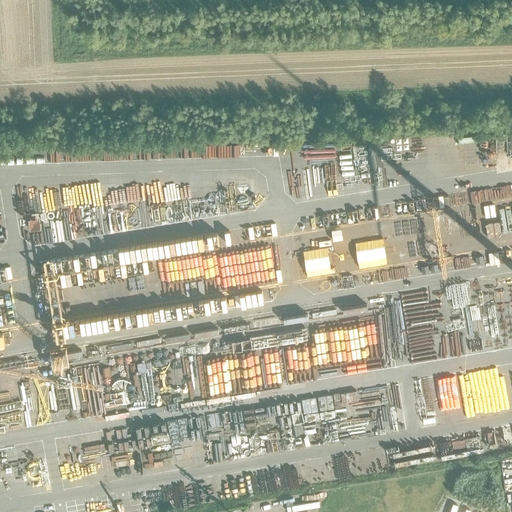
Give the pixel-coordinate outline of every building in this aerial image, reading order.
[(244,183),(233,186),(234,192),(246,189),(244,183)] [(170,217),(170,209),(167,209),(167,201),(160,201),(160,217),(170,217)] [(227,271),(266,263),(262,239),(244,243),(244,246),(233,248),(233,246),(221,248),(222,254),(230,253),(231,261),(225,262),(227,271)] [(129,390),(131,405),(151,403),(147,376),(142,376),(141,368),(148,367),(147,357),(138,358),(139,368),(133,369),(136,389),(129,390)] [(395,419),(394,401),(383,401),(383,427),(394,427),(394,419),(395,419)]
